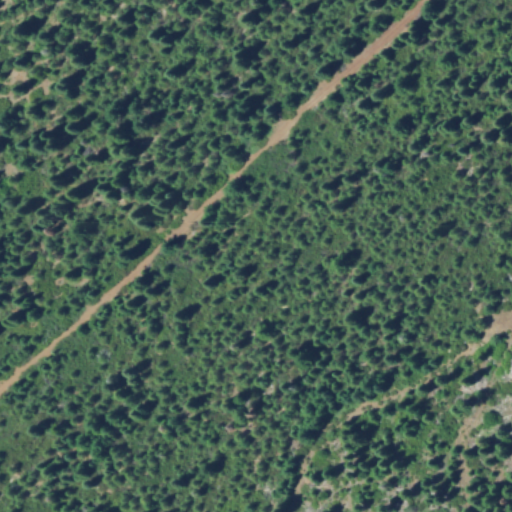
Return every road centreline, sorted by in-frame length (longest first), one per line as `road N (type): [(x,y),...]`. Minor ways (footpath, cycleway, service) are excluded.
road 1 (track): [(416,0),(196,221),(0,382)]
road 2 (track): [(298,511),(308,458),(351,405),(421,381),(511,312)]
